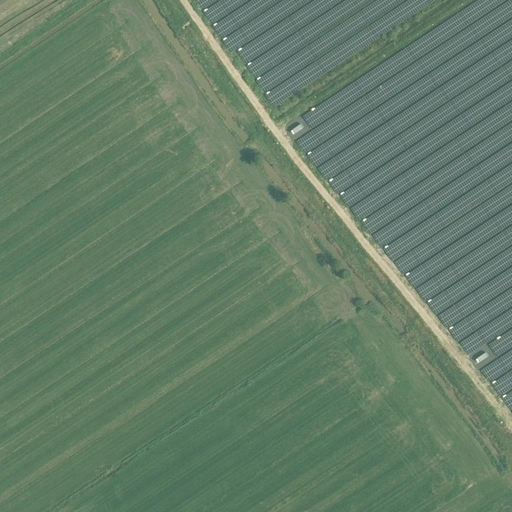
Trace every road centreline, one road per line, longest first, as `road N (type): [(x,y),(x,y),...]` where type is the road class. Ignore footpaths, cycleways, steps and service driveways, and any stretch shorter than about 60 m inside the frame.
road 1 (track): [(415,336),(162,511)]
road 2 (track): [(415,336),(277,166)]
road 3 (track): [(504,450),(415,336)]
